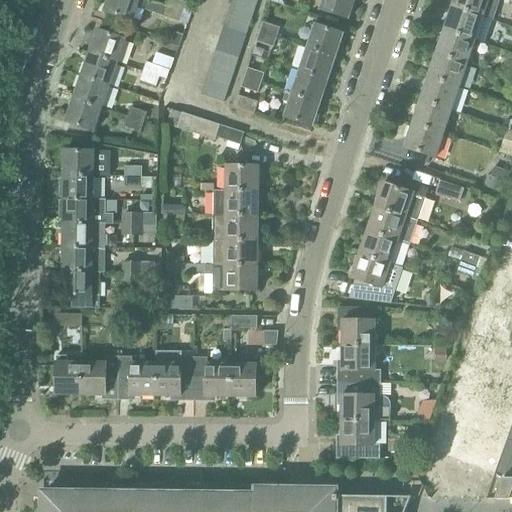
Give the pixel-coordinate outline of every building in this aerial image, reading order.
[(133,19),(137,7),(187,25),(191,16),(181,13),(183,10),(167,4),(166,6),(147,0),(107,0),(104,9),(133,19)] [(186,2),(181,0),(168,0),(167,4),(183,10),(186,2)] [(257,0),(232,0),(232,3),(254,10),(257,0)] [(322,0),(320,8),(350,18),(355,0),(322,0)] [(453,0),(453,4),(484,15),(494,18),(499,0),(453,0)] [(254,10),(232,3),(228,15),(250,22),(254,10)] [(453,4),(445,28),(476,38),(486,42),(494,18),(484,15),(453,4)] [(250,22),(228,15),(224,26),(246,34),(250,22)] [(261,32),(278,37),(280,28),(263,23),(261,32)] [(306,47),(337,57),(345,34),(314,23),(306,47)] [(246,34),(224,26),(220,37),(243,45),(246,34)] [(127,38),(98,28),(90,51),(118,61),(127,38)] [(437,51),(468,62),(476,38),(445,28),(437,51)] [(278,37),(261,32),(257,42),(274,48),(278,37)] [(243,45),(220,37),(216,49),(239,57),(243,45)] [(299,70),(329,80),(337,57),(306,47),(299,70)] [(239,57),(216,49),(212,61),(235,68),(239,57)] [(82,74),(110,84),(118,61),(90,51),(82,74)] [(429,75),(460,85),(468,62),(437,51),(429,75)] [(144,70),(159,76),(159,77),(167,81),(171,71),(162,68),(163,66),(147,61),(144,70)] [(235,68),(212,61),(209,71),(231,79),(235,68)] [(245,77),(262,83),(265,74),(248,68),(245,77)] [(159,76),(144,70),(140,80),(156,85),(159,77),(159,76)] [(329,80),(299,70),(291,93),(322,103),(329,80)] [(231,79),(209,71),(205,83),(227,90),(231,79)] [(74,96),(103,105),(110,84),(82,74),(74,96)] [(460,85),(429,75),(421,99),(452,109),(460,85)] [(262,83),(245,77),(241,88),(259,93),(262,83)] [(201,94),(224,101),(227,90),(205,83),(201,94)] [(288,102),(283,116),(314,126),(322,103),(291,93),(287,92),(284,101),(288,102)] [(258,101),(238,95),(235,106),(254,113),(258,101)] [(66,119),(95,129),(103,105),(74,96),(66,119)] [(413,123),(444,133),(452,109),(421,99),(413,123)] [(144,123),(147,113),(131,108),(128,117),(144,123)] [(178,129),(216,141),(217,138),(241,146),(245,133),(183,113),(178,129)] [(128,117),(124,127),(141,132),(144,123),(128,117)] [(405,146),(436,157),(444,133),(413,123),(405,146)] [(511,129),(509,128),(500,153),(511,156),(511,129)] [(65,150),(65,174),(95,175),(110,175),(110,150),(95,150),(65,150)] [(259,163),(227,163),(227,188),(259,189),(259,163)] [(492,176),(487,174),(483,186),(503,193),(510,171),(495,166),(492,176)] [(125,177),(143,177),(143,167),(125,167),(125,177)] [(384,180),(375,205),(391,210),(419,220),(430,187),(389,173),(387,181),(384,180)] [(61,187),(60,197),(64,198),(64,199),(94,199),(95,175),(65,174),(65,187),(61,187)] [(143,177),(125,177),(125,187),(143,187),(143,177)] [(440,181),(436,193),(461,202),(465,189),(440,181)] [(213,191),(213,192),(213,213),(259,214),(259,189),(227,188),(227,191),(216,191),(213,191)] [(60,202),(60,212),(64,213),(64,223),(107,223),(114,223),(115,215),(107,215),(107,200),(94,200),(94,199),(64,199),(64,202),(60,202)] [(185,213),(185,204),(163,204),(163,215),(168,215),(169,212),(185,213)] [(389,236),(399,239),(411,243),(419,220),(391,210),(375,205),(367,229),(389,236)] [(185,213),(169,212),(168,215),(169,227),(186,227),(185,213)] [(125,213),(125,224),(142,224),(142,225),(157,225),(157,216),(142,215),(142,213),(125,213)] [(213,213),(213,238),(259,238),(259,214),(213,213)] [(64,246),(94,246),(94,249),(106,249),(107,223),(64,223),(64,246)] [(142,233),(142,225),(142,224),(125,224),(125,233),(142,233)] [(367,229),(359,252),(360,252),(391,263),(399,239),(389,236),(367,229)] [(213,238),(213,263),(258,264),(259,238),(213,238)] [(94,246),(64,246),(64,270),(93,271),(93,272),(101,272),(106,272),(106,249),(94,249),(94,246)] [(351,277),(356,278),(349,299),(391,304),(404,267),(391,263),(360,252),(359,252),(351,277)] [(480,258),(465,252),(461,261),(477,267),(480,258)] [(185,263),(185,254),(168,254),(168,263),(185,263)] [(458,272),(473,277),(477,267),(461,261),(458,272)] [(141,262),(125,262),(125,271),(141,271),(141,262)] [(177,288),(177,275),(206,275),(206,294),(213,294),(213,291),(225,291),(225,289),(258,289),(258,264),(213,263),(213,265),(185,265),(185,263),(168,263),(167,287),(177,288)] [(75,296),(75,308),(93,308),(93,309),(100,309),(101,272),(93,272),(93,271),(64,270),(63,295),(75,296)] [(125,281),(141,281),(141,271),(125,271),(125,281)] [(167,310),(193,310),(193,297),(167,297),(167,310)] [(338,320),(343,320),(342,344),(375,344),(375,320),(382,320),(382,307),(338,306),(338,320)] [(55,324),(82,324),(83,313),(56,312),(55,324)] [(232,328),(258,329),(258,317),(232,316),(232,328)] [(342,369),(338,369),(338,382),(380,383),(381,370),(375,369),(375,344),(342,344),(342,369)] [(156,394),(181,395),(181,399),(194,399),(194,357),(182,357),(182,352),(156,351),(156,361),(156,394)] [(67,355),(55,355),(55,393),(81,393),(82,360),(67,360),(67,355)] [(81,393),(105,393),(105,398),(119,398),(119,356),(106,356),(106,360),(82,360),(81,393)] [(132,356),(119,356),(119,398),(132,398),(132,394),(156,394),(156,361),(132,361),(132,356)] [(207,357),(194,357),(194,399),(207,399),(207,396),(231,396),(232,362),(207,362),(207,357)] [(246,362),(232,362),(231,396),(256,396),(256,357),(246,357),(246,362)] [(341,421),(374,421),(374,422),(391,422),(391,403),(389,399),(385,397),(380,396),(380,395),(380,383),(338,382),(338,395),(341,395),(341,421)] [(429,421),(437,400),(424,401),(418,417),(429,421)] [(340,445),(337,445),(336,458),(380,459),(380,445),(373,445),(374,422),(374,421),(341,421),(340,445)] [(511,428),(508,439),(507,439),(495,474),(505,477),(496,500),(511,499),(511,428)] [(393,454),(393,466),(413,467),(413,455),(393,454)] [(405,511),(411,497),(410,496),(410,497),(336,494),(336,488),(255,488),(255,494),(43,491),(42,511),(405,511)]
